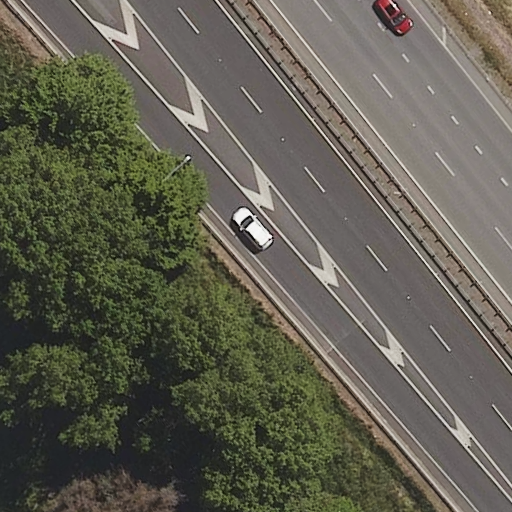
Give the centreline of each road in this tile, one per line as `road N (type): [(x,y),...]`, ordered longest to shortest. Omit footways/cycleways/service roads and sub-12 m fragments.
road 1 (motorway): [(501,511),(43,0)]
road 2 (motorway): [(511,434),(170,0)]
road 3 (motorway): [(312,0),(511,250)]
